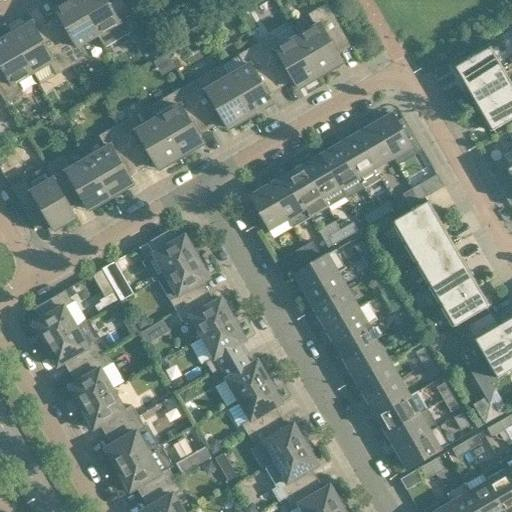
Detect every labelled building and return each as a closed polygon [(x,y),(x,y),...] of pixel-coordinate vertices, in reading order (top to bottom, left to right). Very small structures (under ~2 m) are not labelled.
[(55,11),(58,17),(48,23),(73,66),(89,57),(82,45),(98,35),(105,47),(106,47),(78,0),(64,0),(60,3),(62,6),(55,11)] [(78,0),(106,47),(139,27),(122,0),(78,0)] [(299,36),(297,34),(322,77),(338,68),(335,65),(343,60),(339,54),(352,47),(326,3),(309,14),(316,26),(299,36)] [(24,24),(10,32),(34,75),(35,75),(34,72),(50,63),(57,75),(73,66),(48,23),(37,29),(34,23),(26,27),(24,24)] [(0,90),(7,104),(23,95),(16,83),(33,73),(34,75),(10,32),(0,37),(0,90)] [(306,87),(322,77),(297,34),(296,34),(298,37),(280,47),(273,35),(256,45),(281,88),(293,81),(297,87),(304,83),(306,87)] [(269,95),(281,88),(256,45),(239,54),(246,66),(229,77),(222,64),(221,65),(252,118),(268,109),(266,105),(273,101),(269,95)] [(454,68),(463,83),(467,90),(504,68),(491,47),(454,68)] [(252,118),(221,65),(186,85),(211,129),(223,122),(227,128),(234,124),(236,127),(252,118)] [(467,90),(479,111),(511,91),(511,81),(504,68),(467,90)] [(200,135),(211,129),(186,85),(152,105),(182,158),(198,149),(196,146),(203,141),(200,135)] [(511,91),(479,111),(487,124),(491,132),(511,119),(511,91)] [(166,168),(182,158),(152,105),(151,106),(158,118),(141,128),(134,116),(117,126),(142,169),(153,162),(157,168),(164,164),(166,168)] [(394,114),(375,125),(394,157),(413,145),(418,152),(423,149),(404,117),(397,121),(394,116),(395,116),(394,114)] [(375,125),(357,135),(376,167),(394,157),(375,125)] [(90,158),(88,156),(113,199),(128,190),(126,186),(134,182),(130,176),(142,169),(117,126),(100,136),(107,148),(90,158)] [(357,135),(340,145),(358,177),(364,187),(382,177),(376,167),(357,135)] [(364,187),(358,177),(340,145),(322,156),(341,187),(345,195),(346,197),(364,187)] [(3,149),(0,150),(0,163),(9,159),(3,149)] [(97,208),(113,199),(88,156),(87,157),(88,159),(71,169),(64,157),(47,167),(77,219),(78,219),(72,209),(83,203),(87,209),(95,205),(97,208)] [(341,187),(322,156),(304,166),(328,206),(345,195),(341,187)] [(511,205),(511,164),(507,168),(494,176),(511,206),(511,205)] [(328,206),(304,166),(287,176),(310,216),(328,206)] [(60,225),(62,228),(77,219),(47,167),(46,167),(53,179),(36,189),(29,177),(11,187),(36,230),(48,223),(52,229),(60,225)] [(420,185),(412,189),(419,201),(427,197),(444,187),(437,175),(420,185)] [(287,176),(269,187),(288,218),(292,226),(310,216),(287,176)] [(268,228),(269,229),(288,218),(269,187),(250,198),(251,199),(252,199),(268,227),(268,228)] [(412,189),(403,194),(410,206),(419,201),(412,189)] [(429,201),(392,222),(404,244),(442,222),(429,201)] [(377,209),(381,217),(394,210),(389,202),(377,209)] [(369,225),(381,217),(377,209),(364,216),(369,225)] [(354,222),(341,230),(346,238),(359,230),(354,222)] [(416,265),(454,243),(442,222),(404,244),(416,265)] [(147,259),(154,255),(166,275),(197,257),(185,235),(178,239),(172,230),(173,230),(172,228),(140,247),(147,259)] [(334,245),(346,238),(341,230),(329,237),(334,245)] [(313,241),(304,247),(311,258),(320,253),(313,241)] [(370,254),(363,242),(355,247),(362,259),(370,254)] [(466,264),(458,250),(454,243),(416,265),(429,285),(466,264)] [(302,264),(311,258),(304,247),(295,252),(302,264)] [(338,274),(347,269),(336,250),(327,255),(326,254),(325,255),(325,256),(296,272),(295,273),(306,292),(337,273),(338,274)] [(370,254),(362,259),(369,271),(378,267),(370,254)] [(210,278),(197,257),(166,275),(159,280),(170,300),(176,311),(209,292),(209,291),(208,291),(203,282),(210,278)] [(115,261),(103,269),(115,290),(121,301),(134,294),(115,261)] [(478,284),(470,271),(466,264),(429,285),(441,306),(478,284)] [(113,291),(115,290),(103,269),(92,275),(105,296),(113,291)] [(337,273),(306,292),(316,309),(348,291),(338,274),(337,273)] [(375,282),(382,294),(391,289),(384,277),(375,282)] [(453,328),(489,307),(490,306),(478,284),(441,306),(453,328)] [(397,300),(391,289),(382,294),(388,305),(397,300)] [(45,345),(77,327),(65,307),(73,302),(66,290),(33,309),(34,311),(34,310),(40,320),(33,324),(45,345)] [(105,296),(101,298),(102,301),(106,307),(118,300),(113,291),(105,296)] [(348,291),(316,309),(326,327),(358,309),(348,291)] [(210,293),(209,292),(176,311),(183,322),(191,318),(202,338),(234,319),(221,298),(214,302),(209,293),(210,293)] [(358,309),(326,327),(336,345),(368,326),(379,320),(368,302),(358,309)] [(407,327),(415,322),(408,310),(400,315),(407,327)] [(490,403),(498,378),(511,323),(511,316),(498,325),(491,313),(467,326),(484,354),(468,364),(490,403)] [(239,345),(246,341),(234,319),(202,338),(214,358),(206,362),(213,373),(245,354),(244,354),(239,345)] [(89,320),(77,327),(45,345),(58,367),(65,362),(71,372),(103,354),(96,343),(101,340),(89,320)] [(415,322),(407,327),(414,340),(423,335),(415,322)] [(511,323),(498,378),(511,369),(511,323)] [(368,326),(336,345),(347,362),(378,344),(368,326)] [(378,344),(347,362),(357,380),(389,362),(378,344)] [(416,352),(423,365),(432,360),(424,347),(416,352)] [(101,369),(109,365),(103,354),(71,372),(76,382),(69,386),(82,408),(113,389),(101,369)] [(246,355),(245,354),(213,373),(219,384),(227,380),(239,400),(270,382),(258,360),(250,365),(245,355),(246,355)] [(432,360),(423,365),(431,377),(439,372),(432,360)] [(389,362),(357,380),(367,398),(399,379),(389,362)] [(399,379),(367,398),(377,415),(409,397),(399,379)] [(275,408),(282,403),(270,382),(239,400),(250,420),(243,425),(249,436),(282,417),(281,416),(281,417),(275,408)] [(437,388),(444,400),(452,395),(445,383),(437,388)] [(101,425),(107,435),(139,416),(133,405),(125,410),(113,389),(82,408),(94,429),(101,425)] [(409,397),(377,415),(388,433),(419,415),(428,409),(427,409),(418,393),(418,392),(418,391),(409,396),(409,397)] [(444,400),(451,413),(460,408),(452,395),(444,400)] [(491,403),(486,424),(500,416),(491,401),(491,403)] [(419,415),(388,433),(398,451),(430,432),(438,427),(428,409),(419,415)] [(461,430),(470,425),(463,413),(454,418),(461,430)] [(511,414),(500,421),(505,430),(511,425),(511,414)] [(113,445),(105,449),(118,470),(161,445),(161,444),(160,445),(148,424),(145,426),(139,416),(107,435),(113,445)] [(282,418),(282,417),(249,436),(255,447),(263,442),(275,463),(306,444),(294,423),(287,427),(281,418),(282,418)] [(505,430),(500,421),(487,429),(492,437),(505,430)] [(430,432),(398,451),(409,469),(410,469),(410,468),(439,451),(439,452),(441,451),(440,451),(449,445),(448,444),(448,445),(438,428),(439,428),(438,427),(430,432)] [(465,442),(470,450),(482,443),(477,435),(465,442)] [(470,450),(465,442),(452,449),(457,458),(470,450)] [(275,463),(265,468),(266,469),(267,468),(284,497),(279,501),(279,502),(285,498),(318,479),(317,479),(311,470),(319,466),(306,444),(275,463)] [(137,487),(143,497),(175,479),(169,468),(173,465),(161,445),(118,470),(130,492),(137,487)] [(182,472),(210,456),(204,445),(176,461),(182,472)] [(511,456),(500,463),(511,482),(511,456)] [(438,457),(430,462),(437,474),(445,469),(443,466),(438,457)] [(430,462),(421,468),(425,476),(427,479),(437,474),(430,462)] [(505,511),(509,511),(511,510),(511,482),(500,463),(483,473),(483,474),(505,511)] [(505,511),(483,474),(466,484),(481,511),(505,511)] [(142,511),(184,511),(174,494),(182,490),(175,479),(143,497),(149,507),(142,511)] [(318,480),(318,479),(285,498),(292,509),(299,505),(303,511),(333,511),(343,507),(330,485),(323,490),(318,481),(318,480)] [(465,483),(447,494),(458,511),(481,511),(466,484),(465,483)] [(458,511),(447,494),(449,497),(425,511),(458,511)]
